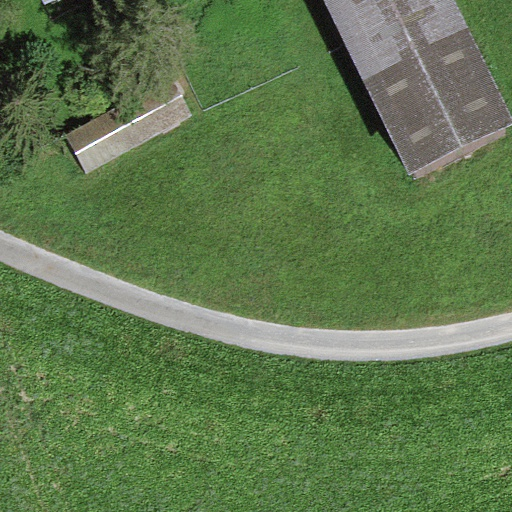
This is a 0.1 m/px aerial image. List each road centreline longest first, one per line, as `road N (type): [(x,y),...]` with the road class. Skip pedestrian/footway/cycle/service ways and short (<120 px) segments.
road 1 (track): [(216,326),(359,352),(511,329)]
road 2 (residential): [(0,244),(216,326)]
